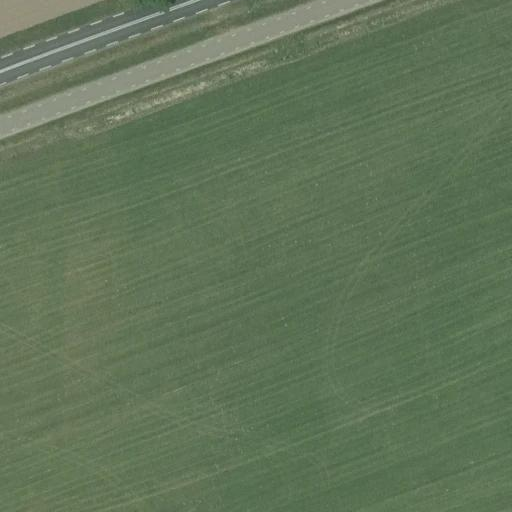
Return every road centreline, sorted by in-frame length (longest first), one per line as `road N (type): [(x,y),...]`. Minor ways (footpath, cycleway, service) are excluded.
road 1 (unclassified): [(0,128),(357,0)]
road 2 (primary): [(209,0),(0,75)]
